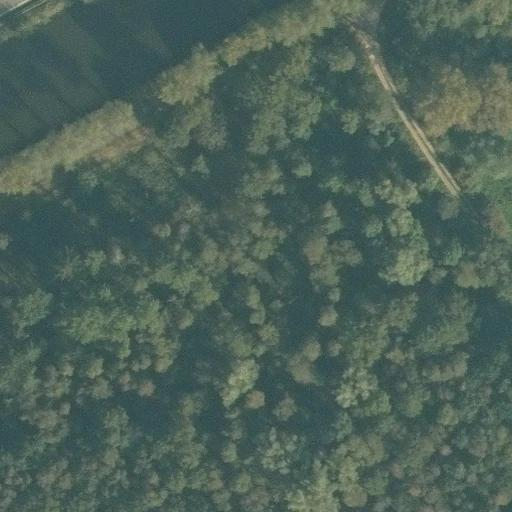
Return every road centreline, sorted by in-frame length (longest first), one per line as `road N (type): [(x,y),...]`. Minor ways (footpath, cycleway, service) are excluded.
road 1 (unclassified): [(0,188),(338,0)]
road 2 (track): [(511,288),(312,13)]
